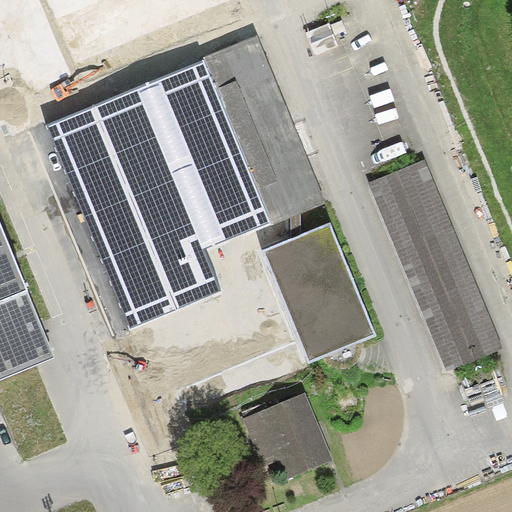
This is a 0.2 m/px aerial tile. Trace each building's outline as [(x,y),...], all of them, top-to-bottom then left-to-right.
[(0,0),(0,60),(59,37),(72,68),(238,0),(0,0)] [(328,202),(258,35),(42,125),(125,321),(175,299),(163,271),(328,202)] [(425,161),(369,184),(446,373),(502,350),(425,161)] [(377,338),(331,225),(262,253),(309,366),(377,338)] [(0,383),(61,358),(60,356),(53,359),(0,228),(0,383)] [(153,326),(128,335),(133,346),(157,337),(153,326)] [(160,343),(135,352),(141,370),(167,361),(160,343)] [(170,368),(144,378),(151,397),(178,387),(170,368)] [(222,391),(207,397),(220,430),(235,424),(222,391)] [(179,393),(153,402),(158,414),(183,404),(179,393)] [(332,462),(305,394),(244,419),(271,486),(332,462)]
